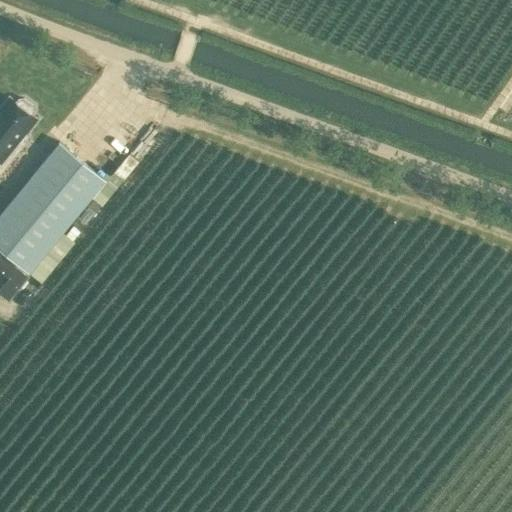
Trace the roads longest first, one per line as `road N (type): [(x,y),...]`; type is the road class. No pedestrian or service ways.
road 1 (unclassified): [(511,201),(0,10)]
road 2 (track): [(174,80),(199,21),(482,125),(511,82)]
